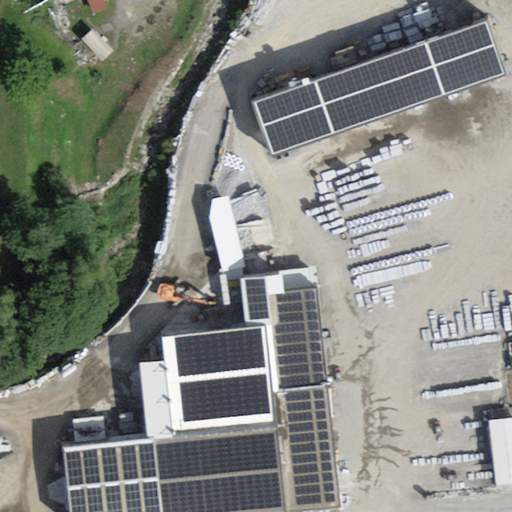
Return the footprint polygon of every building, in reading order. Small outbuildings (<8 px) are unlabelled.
[(86,0),(93,13),(108,6),(104,0),(86,0)] [(247,102),(266,156),(500,74),(481,20),(247,102)] [(249,260),(238,208),(239,208),(234,185),(211,190),(228,264),(249,260)] [(168,431),(63,442),(70,511),(280,511),(344,506),(321,283),(271,288),(281,388),(216,395),(213,369),(162,375),(168,431)] [(511,416),(489,419),(496,484),(511,482),(511,416)]
